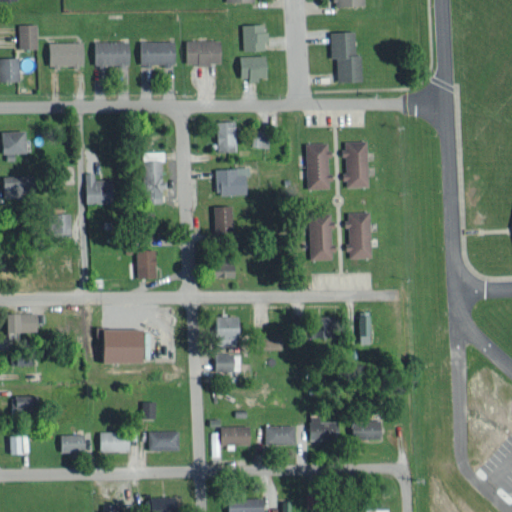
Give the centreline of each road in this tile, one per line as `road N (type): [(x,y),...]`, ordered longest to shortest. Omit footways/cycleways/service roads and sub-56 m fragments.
road 1 (residential): [(406,511),(398,468),(382,465),(0,473)]
road 2 (residential): [(202,511),(180,103)]
road 3 (residential): [(376,292),(0,301)]
road 4 (residential): [(441,0),(456,277)]
road 5 (residential): [(477,287),(456,277),(471,324),(511,367),(505,289),(477,287)]
road 6 (residential): [(180,103),(379,102)]
road 7 (residential): [(0,106),(180,103)]
